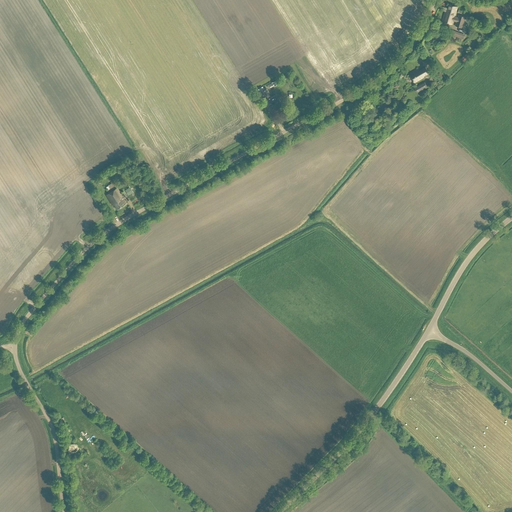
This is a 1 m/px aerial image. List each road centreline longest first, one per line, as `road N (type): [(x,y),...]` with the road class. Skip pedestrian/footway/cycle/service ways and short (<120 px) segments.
road 1 (unclassified): [(14,344),(25,317),(94,241),(377,80),(407,52),(434,0)]
road 2 (tertiary): [(279,511),(347,444),(429,330)]
road 3 (unclassified): [(64,511),(53,432),(14,344)]
road 4 (tertiary): [(429,330),(466,261),(511,217)]
